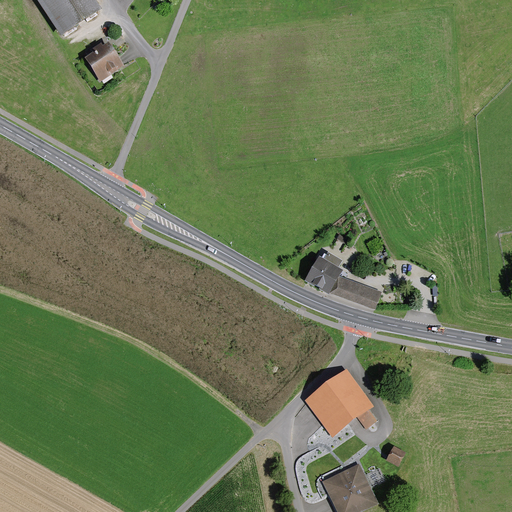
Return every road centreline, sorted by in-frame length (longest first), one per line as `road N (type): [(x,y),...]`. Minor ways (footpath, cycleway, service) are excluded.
road 1 (track): [(0,289),(153,352),(263,434)]
road 2 (secondary): [(107,188),(296,293),(359,317)]
road 3 (secondary): [(359,317),(511,347)]
road 4 (unclassified): [(283,417),(180,511)]
road 5 (unclassified): [(283,417),(339,363),(359,317)]
road 6 (residential): [(107,188),(158,71)]
road 7 (secondary): [(0,125),(107,188)]
